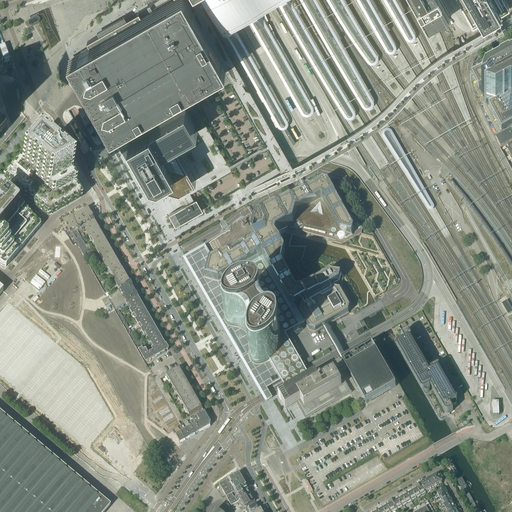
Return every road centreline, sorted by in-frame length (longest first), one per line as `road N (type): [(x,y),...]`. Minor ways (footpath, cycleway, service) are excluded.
road 1 (unclassified): [(381,303),(402,291),(405,279),(348,178),(335,173),(312,170),(168,255)]
road 2 (unclassified): [(168,255),(105,146),(86,162),(101,190)]
road 3 (unclassified): [(254,407),(168,255)]
road 4 (residential): [(463,511),(439,469),(359,511)]
road 5 (unclassified): [(225,404),(222,421),(160,511)]
